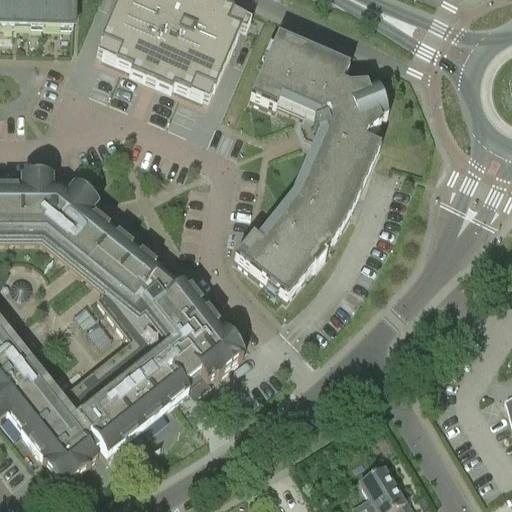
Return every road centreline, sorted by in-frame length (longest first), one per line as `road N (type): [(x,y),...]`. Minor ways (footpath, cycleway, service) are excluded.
road 1 (tertiary): [(151,511),(288,421),(364,359)]
road 2 (tertiary): [(364,359),(419,297),(503,148)]
road 3 (residential): [(452,511),(364,359)]
road 4 (tertiary): [(476,65),(350,0)]
